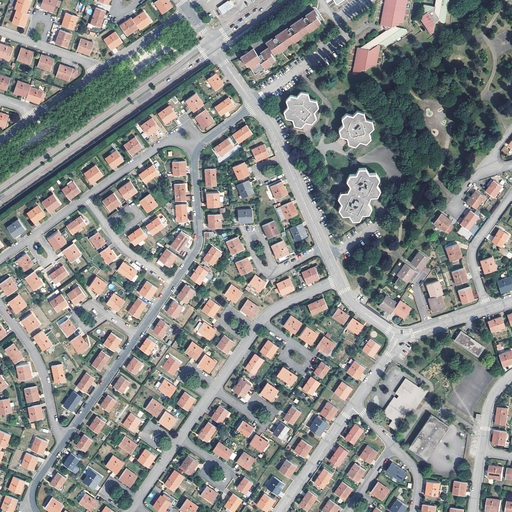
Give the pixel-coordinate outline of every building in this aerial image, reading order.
[(17,0),(15,8),(17,9),(24,12),(26,8),(27,5),(29,6),(30,0),(17,0)] [(48,7),(47,10),(53,12),(57,0),(56,0),(42,0),(41,5),(48,7)] [(168,0),(157,0),(154,2),(162,13),(172,6),(168,0)] [(441,18),(443,20),(445,20),(448,0),(385,0),(382,25),(384,25),(387,31),(361,49),(359,49),(355,75),(358,75),(365,70),(367,70),(374,65),(377,65),(381,46),(378,46),(379,43),(384,44),(386,46),(407,32),(405,28),(397,27),(395,28),(393,27),(400,22),(403,22),(406,0),(435,0),(435,5),(424,4),(422,16),(421,16),(421,17),(432,32),(434,31),(436,21),(441,18)] [(228,1),(218,8),(222,14),(232,7),(228,1)] [(106,10),(96,7),(90,23),(100,27),(106,10)] [(272,46),(263,52),(264,53),(261,55),(256,47),(251,50),(247,53),(243,56),(247,62),(250,60),(253,64),(255,63),(257,67),(255,68),(259,74),(264,71),(265,72),(269,69),(267,66),(276,61),(276,62),(281,59),(276,51),(278,50),(280,53),(285,50),(284,48),(292,42),(293,44),(300,39),(299,37),(307,31),(308,33),(315,29),(314,27),(322,21),(323,23),(326,21),(321,13),(322,13),(318,7),(309,13),(310,15),(307,16),(306,15),(294,24),(295,25),(292,27),(291,25),(279,35),(280,36),(277,37),(276,36),(269,41),(272,46)] [(25,16),(26,13),(24,12),(17,9),(12,22),(24,26),(26,20),(24,19),(25,16)] [(151,21),(144,11),(133,19),(138,27),(140,29),(151,21)] [(66,18),(64,25),(73,29),(78,16),(66,12),(64,17),(66,18)] [(131,17),(120,25),(127,35),(138,27),(133,19),(131,17)] [(324,25),(323,23),(322,21),(314,27),(315,29),(316,31),(324,25)] [(60,37),(57,36),(55,43),(67,47),(71,34),(62,30),(60,37)] [(115,31),(105,38),(111,46),(116,42),(118,44),(122,41),(115,31)] [(310,35),(308,33),(307,31),(299,37),(300,39),(302,41),(310,35)] [(85,50),(84,53),(89,54),(93,43),(81,38),(77,48),(85,50)] [(294,46),(293,44),(292,42),(284,48),(285,50),(286,51),(294,46)] [(0,43),(0,55),(9,59),(13,47),(0,43)] [(21,48),(17,59),(30,63),(34,52),(21,48)] [(42,54),(38,66),(51,70),(54,59),(42,54)] [(250,60),(247,62),(251,68),(254,69),(255,68),(257,67),(255,63),(253,64),(250,60)] [(278,64),(276,62),(276,61),(267,66),(269,69),(278,64)] [(60,64),(56,76),(69,80),(71,76),(74,77),(76,76),(78,71),(77,69),(60,64)] [(216,73),(208,79),(216,90),(224,84),(221,80),(216,73)] [(0,74),(0,84),(2,86),(1,88),(7,90),(11,78),(0,74)] [(18,80),(14,92),(21,94),(22,92),(28,94),(31,87),(31,85),(18,80)] [(43,91),(31,87),(28,94),(28,96),(35,99),(34,100),(34,101),(40,103),(43,91)] [(291,119),(293,124),(300,126),(302,124),(304,122),(310,123),(315,119),(313,112),(318,108),(316,101),(310,99),(308,93),(302,92),(298,97),(291,95),(286,100),(287,106),(283,110),(285,117),(291,119)] [(186,100),(190,105),(192,104),(193,105),(196,110),(204,104),(196,93),(186,100)] [(229,97),(215,107),(221,115),(235,105),(229,97)] [(169,117),(176,113),(170,105),(159,113),(166,123),(171,120),(169,117)] [(214,120),(206,109),(197,115),(202,121),(200,122),(204,128),(214,120)] [(340,136),(347,137),(348,144),(356,145),(360,141),(366,143),(371,137),(369,131),(373,126),(372,120),(365,118),(363,112),(357,110),(353,115),(347,113),(341,118),(343,125),(339,130),(340,136)] [(0,111),(0,124),(6,126),(10,115),(0,111)] [(149,136),(154,132),(152,130),(158,125),(153,117),(142,125),(149,136)] [(247,124),(233,134),(239,143),(253,132),(249,126),(247,124)] [(125,144),(130,152),(137,148),(138,150),(143,147),(136,137),(125,144)] [(229,138),(215,148),(216,149),(221,156),(235,146),(229,138)] [(265,144),(252,149),(257,159),(263,156),(264,157),(264,158),(270,155),(265,144)] [(106,158),(112,166),(117,162),(119,164),(124,160),(117,150),(106,158)] [(186,161),(173,161),(174,175),(187,174),(186,161)] [(245,162),(234,167),(239,179),(248,175),(245,168),(246,168),(248,167),(245,162)] [(154,164),(140,174),(146,182),(159,172),(154,164)] [(85,173),(91,180),(97,176),(98,179),(103,175),(96,165),(85,173)] [(209,168),(206,168),(207,185),(217,185),(216,168),(209,168)] [(347,216),(349,216),(352,221),(353,221),(358,221),(361,214),(367,214),(371,207),(369,204),(368,202),(371,196),(377,196),(380,191),(377,186),(378,184),(381,180),(379,178),(376,174),(369,174),(366,169),(359,169),(356,174),(350,174),(347,181),(349,186),(348,191),(347,192),(346,192),(341,192),(337,198),(340,203),(338,209),(342,216),(347,216)] [(493,179),(485,189),(494,196),(501,185),(493,179)] [(74,192),(76,194),(81,191),(74,181),(63,189),(68,197),(74,192)] [(131,181),(119,189),(125,197),(131,193),(132,195),(138,191),(131,181)] [(247,181),(238,184),(244,197),(255,192),(252,186),(251,187),(250,187),(247,181)] [(280,182),(271,186),(276,199),(288,194),(285,187),(283,188),(280,182)] [(185,183),(175,184),(176,201),(186,200),(185,183)] [(476,189),(467,201),(476,208),(485,196),(476,189)] [(111,211),(116,207),(114,205),(117,203),(120,201),(114,192),(103,201),(111,211)] [(220,192),(208,193),(208,199),(210,199),(211,207),(221,206),(220,192)] [(150,193),(142,199),(146,205),(144,206),(148,212),(158,205),(150,193)] [(54,206),(56,208),(61,204),(54,194),(43,202),(48,210),(54,206)] [(290,203),(281,207),(287,219),(298,214),(295,208),(293,209),(290,203)] [(187,204),(176,204),(177,221),(188,221),(187,204)] [(28,213),(33,221),(39,217),(41,218),(46,215),(38,205),(28,213)] [(239,209),(239,220),(247,219),(247,221),(253,221),(253,208),(239,209)] [(462,222),(460,224),(468,230),(479,216),(474,213),(471,210),(462,222)] [(448,217),(441,212),(434,222),(448,233),(454,226),(450,223),(446,220),(447,219),(448,217)] [(221,214),(209,214),(209,221),(211,221),(212,228),(222,227),(221,214)] [(81,215),(67,225),(73,234),(87,224),(81,215)] [(147,225),(146,226),(153,235),(165,226),(159,217),(147,225)] [(8,227),(14,235),(19,231),(21,233),(26,229),(19,219),(8,227)] [(274,220),(263,225),(266,231),(267,231),(268,230),(271,237),(280,233),(274,220)] [(300,224),(291,228),(297,241),(308,236),(305,230),(304,230),(303,231),(300,224)] [(499,227),(491,240),(501,246),(509,233),(499,227)] [(141,228),(129,236),(135,245),(147,236),(141,228)] [(49,238),(52,243),(54,242),(59,248),(67,242),(59,231),(49,238)] [(99,232),(90,237),(98,249),(106,242),(99,232)] [(181,232),(171,246),(180,252),(189,238),(181,232)] [(236,238),(227,242),(233,254),(244,249),(241,244),(240,244),(236,238)] [(283,240),(275,244),(278,251),(276,251),(275,252),(278,258),(289,253),(283,240)] [(70,255),(68,256),(72,261),(82,254),(74,243),(66,249),(70,255)] [(454,244),(446,246),(450,259),(462,255),(459,248),(456,249),(454,244)] [(109,246),(100,252),(108,263),(117,257),(109,247),(109,246)] [(213,246),(204,258),(213,265),(222,252),(213,246)] [(167,248),(160,260),(170,267),(173,262),(171,260),(175,254),(167,248)] [(420,266),(424,260),(425,260),(426,261),(430,256),(420,249),(412,260),(420,266)] [(24,255),(16,261),(24,272),(32,266),(24,255)] [(485,266),(487,266),(489,271),(496,268),(492,255),(481,259),(483,267),(485,266)] [(248,257),(236,263),(242,275),(253,270),(248,257)] [(124,261),(118,270),(132,280),(138,271),(124,261)] [(405,261),(398,272),(400,274),(407,279),(408,279),(411,275),(411,274),(410,274),(415,267),(405,261)] [(64,265),(50,275),(56,283),(70,273),(64,265)] [(199,265),(191,277),(200,284),(208,272),(199,265)] [(452,270),(456,283),(465,280),(463,276),(466,275),(463,266),(452,270)] [(315,267),(302,272),(307,284),(311,282),(310,280),(313,278),(314,281),(320,278),(317,272),(317,271),(318,271),(316,267),(315,267)] [(35,271),(26,277),(34,289),(43,283),(35,271)] [(407,279),(400,274),(396,280),(403,284),(407,279)] [(256,275),(250,283),(261,290),(266,282),(256,275)] [(511,281),(510,275),(497,279),(501,291),(505,289),(504,286),(509,284),(510,288),(511,287),(511,281)] [(10,294),(18,287),(10,276),(0,283),(4,288),(6,287),(10,294)] [(97,276),(90,286),(95,290),(96,289),(96,288),(102,292),(108,283),(97,276)] [(290,278),(277,283),(282,293),(289,290),(289,292),(295,289),(290,278)] [(431,288),(433,288),(435,295),(442,293),(445,292),(441,278),(429,282),(431,288)] [(148,281),(140,292),(148,298),(152,292),(154,293),(158,288),(148,281)] [(186,284),(178,296),(187,303),(195,291),(186,284)] [(232,284),(225,295),(230,298),(231,296),(237,300),(243,292),(232,284)] [(470,285),(458,289),(463,302),(471,299),(469,295),(473,294),(470,285)] [(79,286),(68,293),(74,302),(80,297),(81,298),(81,299),(86,296),(79,286)] [(62,293),(51,301),(58,311),(63,308),(62,307),(61,306),(68,301),(62,293)] [(114,293),(107,303),(112,306),(112,305),(113,304),(119,309),(125,301),(114,293)] [(432,304),(434,310),(446,306),(442,293),(435,295),(433,296),(435,304),(432,304)] [(19,294),(11,300),(14,304),(15,305),(13,307),(17,312),(27,305),(19,294)] [(386,305),(392,310),(394,308),(396,306),(399,302),(387,294),(380,304),(384,307),(386,305)] [(396,306),(402,311),(400,313),(405,316),(413,306),(402,297),(399,302),(396,306)] [(139,298),(129,312),(138,318),(147,304),(139,298)] [(324,298),(308,305),(312,315),(328,308),(325,300),(324,298)] [(211,299),(203,310),(211,316),(215,310),(217,311),(221,306),(211,299)] [(248,299),(242,308),(248,312),(248,313),(247,314),(252,317),(259,307),(248,299)] [(175,301),(167,312),(176,318),(183,307),(175,301)] [(339,308),(333,317),(344,324),(350,316),(345,313),(339,308)] [(33,313),(24,318),(28,324),(26,326),(30,331),(40,324),(33,313)] [(292,315),(284,326),(289,329),(290,327),(297,332),(303,323),(292,315)] [(507,326),(503,316),(489,320),(493,331),(507,326)] [(69,318),(61,324),(68,335),(77,329),(69,318)] [(353,318),(347,327),(358,334),(364,326),(353,318)] [(162,319),(154,331),(162,337),(170,325),(162,319)] [(204,322),(198,331),(210,340),(216,331),(204,322)] [(307,327),(300,337),(305,340),(307,338),(313,343),(319,335),(307,327)] [(43,330),(34,336),(44,350),(52,344),(43,330)] [(462,330),(455,339),(479,356),(486,346),(462,330)] [(112,332),(104,343),(113,349),(117,343),(118,343),(119,344),(122,339),(112,332)] [(80,334),(71,340),(80,353),(89,346),(80,334)] [(351,346),(356,339),(349,334),(344,341),(351,346)] [(225,335),(217,346),(225,352),(230,346),(232,347),(235,342),(225,335)] [(324,336),(318,345),(324,349),(323,350),(323,351),(328,354),(335,344),(324,336)] [(148,337),(141,348),(149,354),(157,343),(148,337)] [(370,339),(362,350),(371,356),(375,350),(377,351),(381,346),(370,339)] [(268,340),(260,351),(271,359),(275,353),(273,352),(277,346),(268,340)] [(193,341),(185,352),(191,355),(192,353),(198,357),(204,349),(193,341)] [(14,343),(5,349),(16,363),(24,357),(14,343)] [(511,360),(511,349),(500,353),(504,365),(510,364),(509,361),(511,360)] [(103,350),(93,364),(101,370),(111,356),(105,351),(103,350)] [(206,354),(200,362),(206,367),(205,369),(210,372),(217,362),(206,354)] [(248,366),(246,368),(255,374),(264,360),(256,354),(248,366)] [(135,356),(127,367),(135,373),(143,362),(135,356)] [(171,356),(163,367),(171,373),(176,367),(177,367),(178,368),(181,363),(171,356)] [(355,361),(347,372),(356,378),(360,371),(362,373),(366,368),(355,361)] [(322,362),(315,373),(323,378),(330,367),(322,362)] [(20,379),(30,377),(29,370),(31,369),(29,363),(17,366),(20,379)] [(62,363),(52,365),(56,382),(66,380),(62,363)] [(284,367),(278,376),(292,386),(296,379),(298,377),(284,367)] [(87,372),(78,386),(86,392),(96,378),(87,372)] [(122,375),(114,386),(123,392),(130,381),(122,375)] [(312,377),(303,389),(312,395),(321,383),(312,377)] [(394,419),(390,425),(398,430),(414,407),(417,408),(430,390),(422,385),(420,386),(407,377),(396,392),(400,395),(398,398),(395,396),(384,412),(394,419)] [(165,379),(159,388),(171,397),(177,388),(165,379)] [(242,379),(234,390),(242,396),(246,389),(247,390),(248,391),(252,386),(242,379)] [(342,382),(335,393),(343,399),(348,392),(349,393),(353,389),(342,382)] [(268,383),(262,391),(268,396),(267,398),(272,401),(279,391),(268,383)] [(28,401),(38,399),(36,392),(38,392),(37,385),(25,388),(28,401)] [(74,391),(64,405),(73,411),(82,397),(74,391)] [(186,392),(178,403),(186,409),(188,406),(190,403),(191,404),(192,404),(196,399),(186,392)] [(109,394),(101,405),(109,411),(117,400),(109,394)] [(9,398),(0,399),(0,404),(0,407),(0,406),(0,413),(12,411),(11,406),(10,403),(9,398)] [(153,399),(146,409),(151,412),(152,410),(158,414),(164,406),(153,399)] [(328,402),(320,413),(329,419),(333,413),(335,414),(338,409),(328,402)] [(40,412),(38,404),(29,406),(31,420),(44,417),(42,411),(40,412)] [(220,405),(212,417),(221,424),(229,411),(222,407),(220,405)] [(293,406),(284,418),(293,425),(301,413),(293,406)] [(499,406),(497,422),(507,424),(509,407),(499,406)] [(166,411),(160,419),(166,423),(165,424),(165,425),(170,429),(177,419),(166,411)] [(131,413),(124,424),(132,429),(136,423),(138,425),(142,420),(131,413)] [(433,414),(409,446),(427,459),(450,426),(433,414)] [(97,415),(90,426),(98,432),(106,421),(99,417),(97,415)] [(318,417),(310,428),(319,434),(323,428),(325,429),(328,424),(318,417)] [(270,430),(273,432),(280,422),(277,419),(270,430)] [(209,421),(199,436),(208,442),(218,427),(209,421)] [(243,421),(237,429),(248,437),(254,428),(243,421)] [(281,422),(274,434),(282,439),(290,428),(281,422)] [(356,423),(346,437),(348,439),(354,443),(364,429),(356,423)] [(495,437),(494,442),(507,444),(508,431),(499,429),(498,437),(495,437)] [(0,430),(0,444),(6,447),(11,434),(0,430)] [(153,441),(160,444),(164,435),(156,432),(153,441)] [(85,434),(77,445),(85,451),(93,439),(85,434)] [(256,434),(250,443),(262,452),(269,443),(256,434)] [(36,436),(31,449),(41,453),(43,446),(44,446),(45,447),(48,441),(36,436)] [(125,436),(119,445),(131,453),(137,444),(125,436)] [(302,440),(294,451),(303,457),(307,451),(309,452),(312,447),(302,440)] [(219,442),(213,450),(227,460),(233,451),(219,442)] [(368,444),(360,455),(369,461),(370,460),(373,455),(375,456),(378,451),(368,444)] [(340,445),(330,460),(339,465),(349,451),(340,445)] [(146,449),(139,460),(147,466),(151,460),(153,461),(156,456),(146,449)] [(27,452),(22,465),(33,470),(35,464),(34,463),(36,456),(27,452)] [(244,452),(238,460),(245,464),(243,466),(248,470),(256,460),(244,452)] [(72,453),(64,463),(66,465),(75,472),(77,472),(79,468),(79,467),(76,464),(80,458),(72,453)] [(113,455),(106,465),(112,469),(112,468),(113,467),(119,471),(125,463),(113,455)] [(188,456),(181,466),(191,473),(195,468),(193,468),(192,467),(194,464),(196,465),(197,462),(188,456)] [(287,459),(279,471),(288,477),(292,470),(293,471),(294,471),(297,466),(287,459)] [(356,462),(348,473),(357,479),(358,478),(361,473),(363,474),(366,469),(356,462)] [(393,462),(387,470),(402,480),(407,471),(393,462)] [(497,475),(497,477),(503,478),(505,466),(491,464),(490,474),(497,475)] [(127,468),(121,476),(127,480),(125,482),(131,486),(138,476),(127,468)] [(325,468),(315,482),(323,488),(333,474),(325,468)] [(92,470),(84,481),(92,487),(97,481),(99,482),(103,477),(92,470)] [(175,470),(166,484),(174,490),(184,476),(175,470)] [(58,472),(51,483),(59,488),(67,478),(58,472)] [(14,476),(9,489),(20,493),(23,488),(22,487),(21,487),(24,480),(14,476)] [(245,477),(237,488),(246,494),(253,483),(245,477)] [(274,477),(267,488),(276,494),(280,488),(281,489),(285,484),(274,477)] [(343,480),(335,492),(344,498),(348,491),(350,492),(353,488),(343,480)] [(428,480),(427,487),(429,487),(428,494),(438,495),(440,482),(428,480)] [(456,480),(454,493),(465,495),(466,487),(468,488),(469,481),(456,480)] [(377,496),(382,499),(390,489),(379,481),(373,489),(379,494),(378,494),(377,496)] [(207,486),(201,495),(212,502),(218,494),(207,486)] [(309,490),(299,504),(308,510),(318,496),(309,490)] [(86,493),(80,502),(92,510),(98,501),(86,493)] [(265,493),(257,505),(266,510),(270,504),(272,505),(275,500),(265,493)] [(234,494),(225,506),(233,511),(234,511),(243,500),(234,494)] [(7,495),(1,507),(12,511),(15,506),(14,505),(17,499),(7,495)] [(161,495),(153,506),(161,511),(162,511),(166,506),(168,507),(171,502),(161,495)] [(53,497),(46,507),(51,511),(52,509),(56,511),(59,511),(64,505),(53,497)] [(489,497),(487,509),(493,510),(493,509),(493,508),(501,509),(502,499),(489,497)] [(398,498),(391,509),(394,511),(401,511),(403,509),(405,510),(409,505),(398,498)] [(187,499),(182,507),(188,511),(187,511),(195,511),(199,507),(187,499)] [(330,499),(323,510),(325,511),(336,511),(335,511),(339,504),(330,499)] [(425,503),(424,510),(425,510),(426,510),(425,511),(435,511),(437,505),(425,503)]
